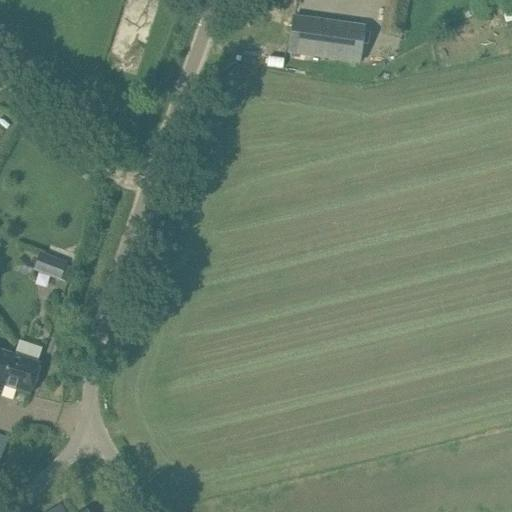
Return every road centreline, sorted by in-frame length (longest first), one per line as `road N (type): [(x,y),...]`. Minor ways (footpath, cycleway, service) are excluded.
road 1 (unclassified): [(90,387),(116,343),(231,0)]
road 2 (unclassified): [(90,387),(0,503)]
road 3 (unclassified): [(148,511),(90,387)]
